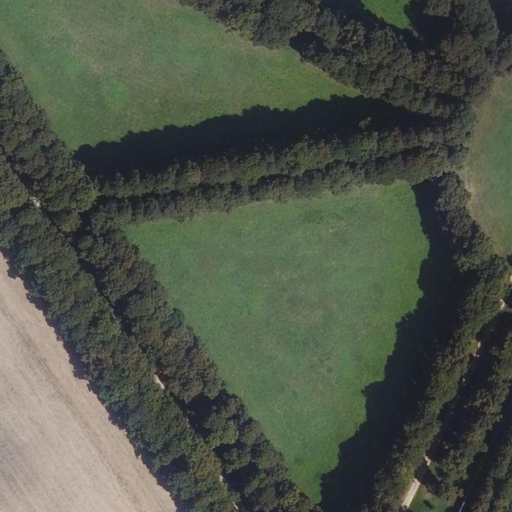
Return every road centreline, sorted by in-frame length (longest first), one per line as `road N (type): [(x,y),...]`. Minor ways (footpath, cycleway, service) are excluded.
road 1 (track): [(475,133),(42,210)]
road 2 (track): [(245,511),(0,149)]
road 3 (track): [(230,0),(482,114)]
road 4 (track): [(403,511),(511,291)]
road 5 (track): [(511,74),(482,114),(467,169),(475,241),(508,298)]
